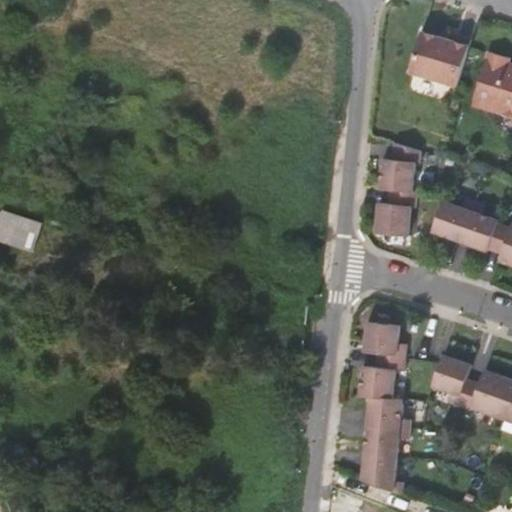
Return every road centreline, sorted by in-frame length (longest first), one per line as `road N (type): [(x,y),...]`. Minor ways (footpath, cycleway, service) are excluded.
road 1 (residential): [(357,0),(336,265)]
road 2 (residential): [(336,265),(302,511)]
road 3 (residential): [(511,321),(336,265)]
